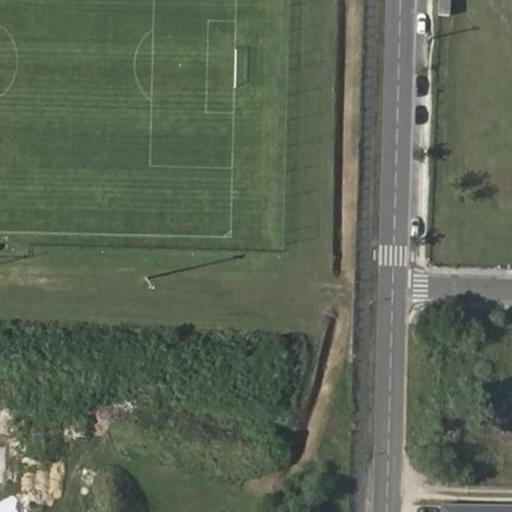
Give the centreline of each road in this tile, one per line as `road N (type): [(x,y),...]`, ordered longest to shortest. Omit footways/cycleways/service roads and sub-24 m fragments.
road 1 (residential): [(389,285),(396,0)]
road 2 (residential): [(385,511),(389,285)]
road 3 (residential): [(389,285),(511,287)]
